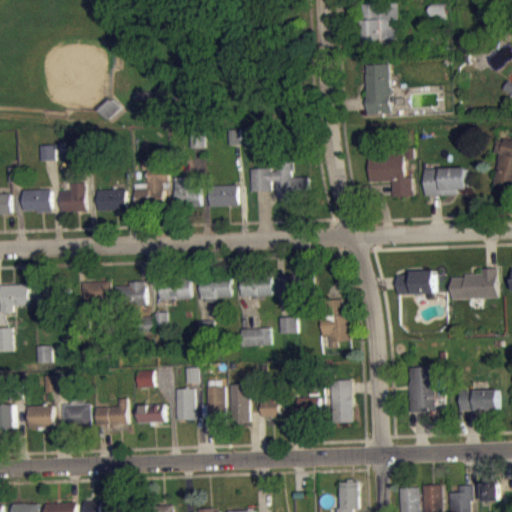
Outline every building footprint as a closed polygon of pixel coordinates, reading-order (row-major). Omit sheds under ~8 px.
[(364,2),(365,10),(366,45),(402,44),(401,27),(395,28),(394,18),(401,18),(400,1),(364,2)] [(368,64),(368,73),(367,73),(368,103),(369,113),(381,113),(381,110),(393,110),(392,95),(393,95),(393,87),(392,87),(391,63),(368,64)] [(246,126),(247,144),(265,144),(264,126),(246,126)] [(230,143),(241,143),(240,128),(229,129),(230,143)] [(190,132),(191,147),(199,147),(206,147),(206,132),(190,132)] [(497,184),(511,186),(511,135),(506,134),(497,184)] [(73,137),(74,155),(84,154),(93,154),(92,135),(73,137)] [(42,145),(43,160),(50,159),(58,159),(57,144),(42,145)] [(370,154),(371,180),(394,179),(394,188),(394,195),(415,195),(414,176),(406,176),(406,158),(406,153),(370,154)] [(150,182),(136,182),(137,208),(166,207),(165,181),(167,180),(170,180),(170,158),(161,158),(161,162),(157,162),(157,165),(149,166),(150,182)] [(252,168),(253,190),(263,190),(273,189),(272,180),(279,180),(280,198),(281,198),(282,202),(297,201),(296,197),(311,197),(310,176),(292,177),(292,162),(279,163),(279,170),(272,170),(272,167),(252,168)] [(19,165),(20,180),(14,181),(10,181),(9,166),(19,165)] [(427,169),(428,195),(435,195),(459,194),(459,189),(469,189),(468,168),(427,169)] [(176,176),(178,206),(203,205),(202,185),(192,186),(192,175),(176,176)] [(73,182),(74,190),(63,191),(63,211),(89,210),(88,181),(73,182)] [(240,184),(240,205),(211,205),(211,185),(240,184)] [(100,189),(101,209),(128,208),(127,188),(100,189)] [(26,190),(54,189),(54,211),(40,212),(39,209),(26,210),(26,190)] [(0,193),(0,212),(13,212),(12,193),(0,193)] [(453,276),(454,298),(500,296),(499,266),(491,267),(483,267),(484,272),(466,273),(466,276),(453,276)] [(398,275),(399,282),(399,294),(412,293),(414,293),(437,293),(436,270),(411,271),(411,274),(398,275)] [(282,274),(283,294),(316,292),(315,272),(282,274)] [(202,297),(207,297),(207,300),(218,300),(218,296),(234,296),(233,275),(201,276),(202,297)] [(242,277),(243,295),(274,294),(274,276),(242,277)] [(162,278),(162,298),(193,297),(192,277),(162,278)] [(117,285),(132,285),(132,280),(147,280),(147,285),(148,285),(148,305),(117,305),(117,285)] [(85,282),(86,302),(114,301),(113,281),(85,282)] [(2,285),(3,312),(15,311),(15,305),(31,304),(30,284),(2,285)] [(40,288),(42,288),(42,285),(56,284),(57,288),(72,287),(73,308),(41,309),(41,299),(40,288)] [(349,313),(345,314),(343,297),(333,299),(329,299),(330,314),(321,315),(324,336),(330,335),(331,347),(340,346),(339,341),(352,339),(349,313)] [(157,311),(157,325),(169,325),(169,311),(162,311),(157,311)] [(155,314),(156,337),(142,337),(142,314),(149,314),(155,314)] [(281,317),(282,332),(299,331),(299,316),(290,316),(281,317)] [(91,319),(91,337),(79,337),(79,319),(82,319),(91,319)] [(199,320),(199,335),(216,335),(216,319),(208,319),(199,320)] [(0,327),(0,349),(15,349),(14,326),(3,327),(0,327)] [(242,328),(243,344),(273,343),(272,327),(251,327),(242,328)] [(39,345),(39,361),(54,361),(53,344),(39,345)] [(412,410),(420,410),(437,409),(435,365),(412,366),(412,381),(411,381),(412,410)] [(188,366),(188,382),(194,382),(200,382),(199,366),(188,366)] [(139,370),(139,386),(156,385),(155,377),(155,369),(139,370)] [(60,373),(61,389),(66,389),(73,389),(73,373),(60,373)] [(47,374),(47,390),(53,390),(59,390),(58,374),(47,374)] [(209,385),(209,404),(203,404),(204,418),(210,417),(210,423),(228,423),(227,385),(224,385),(224,379),(210,379),(210,385),(209,385)] [(354,421),(353,387),(352,379),(332,379),(334,422),(354,421)] [(232,383),(233,420),(251,420),(251,383),(232,383)] [(10,399),(10,384),(23,384),(23,398),(18,399),(10,399)] [(179,389),(180,419),(197,419),(197,388),(179,389)] [(462,409),(471,409),(500,408),(500,389),(461,390),(462,409)] [(263,421),(274,421),(274,415),(282,415),(281,395),(273,396),(273,397),(262,398),(263,421)] [(298,397),(299,417),(322,416),(321,396),(298,397)] [(98,407),(121,406),(120,398),(128,397),(130,422),(105,423),(99,424),(98,407)] [(65,404),(72,403),(72,399),(85,398),(85,402),(93,402),(94,426),(66,427),(65,404)] [(31,406),(46,405),(46,403),(49,403),(49,405),(55,405),(56,426),(46,426),(46,429),(41,429),(41,426),(32,427),(31,406)] [(0,404),(17,404),(17,426),(0,426),(0,404)] [(140,405),(140,422),(152,422),(152,424),(157,424),(157,422),(167,421),(167,404),(140,405)] [(339,511),(339,508),(344,508),(343,482),(361,482),(362,508),(355,509),(355,511),(339,511)] [(462,483),(462,491),(452,491),(453,511),(473,511),(473,499),(476,498),(475,482),(469,483),(462,483)] [(484,484),(485,502),(502,502),(501,483),(484,484)] [(425,484),(425,511),(445,511),(444,484),(425,484)] [(401,486),(402,511),(421,511),(420,485),(401,486)] [(47,503),(47,511),(79,511),(79,500),(74,500),(69,500),(69,502),(47,503)] [(84,511),(84,501),(101,501),(101,511),(84,511)] [(40,511),(40,503),(29,503),(29,502),(8,503),(8,511),(40,511)]
